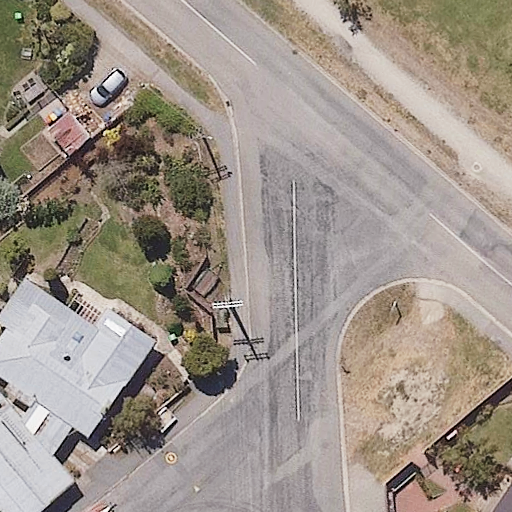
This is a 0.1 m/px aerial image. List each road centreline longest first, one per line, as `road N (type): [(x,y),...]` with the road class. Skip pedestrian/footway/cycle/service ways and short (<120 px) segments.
road 1 (residential): [(295,100),(299,432)]
road 2 (unclassified): [(295,100),(511,287)]
road 3 (residential): [(299,432),(247,448),(160,511)]
road 4 (unclassified): [(181,0),(295,100)]
